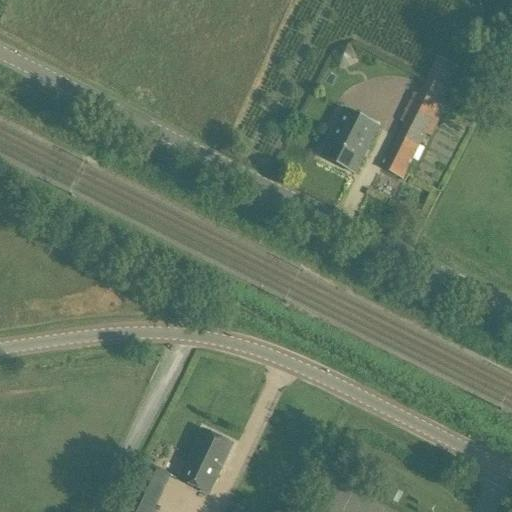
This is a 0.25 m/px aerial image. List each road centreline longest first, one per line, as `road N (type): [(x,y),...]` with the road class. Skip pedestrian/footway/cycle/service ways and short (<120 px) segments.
road 1 (tertiary): [(511,307),(0,53)]
road 2 (unclassified): [(0,349),(126,333),(239,347),(287,361),(502,469)]
